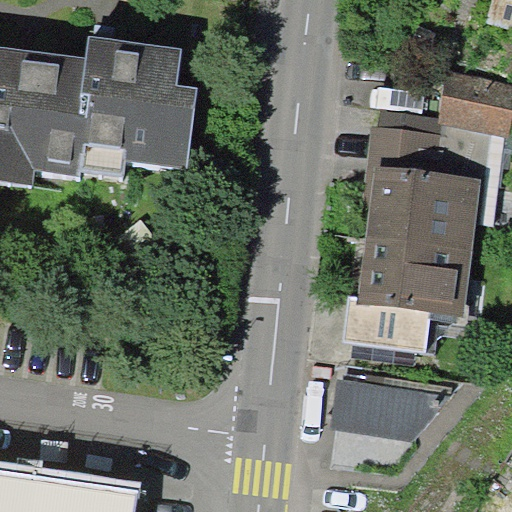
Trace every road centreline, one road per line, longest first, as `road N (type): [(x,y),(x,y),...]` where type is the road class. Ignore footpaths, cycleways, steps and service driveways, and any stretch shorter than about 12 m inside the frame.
road 1 (residential): [(311,0),(265,433)]
road 2 (residential): [(0,396),(265,433)]
